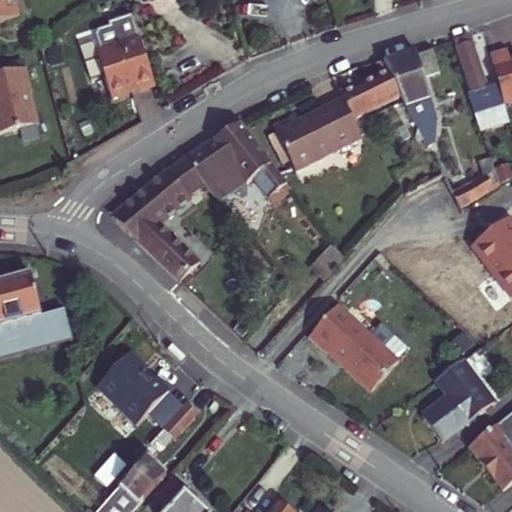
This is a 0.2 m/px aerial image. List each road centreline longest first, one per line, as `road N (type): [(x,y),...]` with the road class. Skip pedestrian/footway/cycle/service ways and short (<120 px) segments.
road 1 (residential): [(63,237),(100,185),(268,78),(508,0)]
road 2 (tertiary): [(63,237),(117,267),(230,370),(439,511)]
road 3 (unknown): [(405,489),(511,400)]
